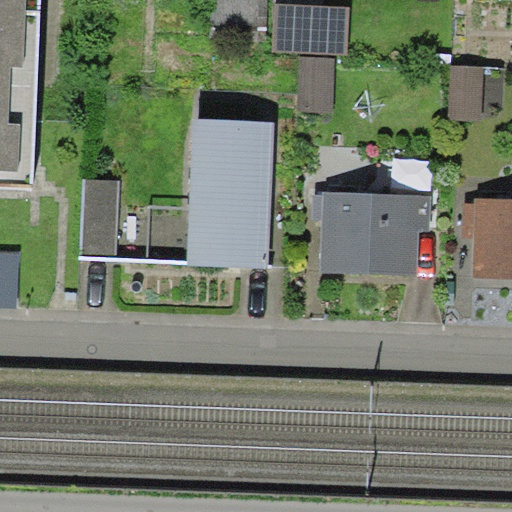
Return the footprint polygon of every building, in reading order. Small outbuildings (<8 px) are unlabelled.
[(0,0),(0,8),(39,10),(39,0),(0,0)] [(267,0),(212,0),(212,26),(267,27),(267,0)] [(350,8),(275,3),(272,52),(347,56),(350,8)] [(35,88),(39,10),(0,8),(0,187),(31,189),(35,88)] [(335,58),(299,57),(296,110),(333,111),(335,58)] [(483,66),(450,65),(448,119),(481,120),(483,66)] [(275,123),(194,120),(188,264),(232,266),(268,268),(275,123)] [(119,180),(84,178),(80,258),(115,260),(119,180)] [(431,195),(323,191),(323,196),(322,207),(322,219),(320,270),(417,274),(419,230),(430,231),(431,195)] [(312,218),(322,219),(322,207),(323,196),(313,195),(312,218)] [(511,199),(476,198),(476,204),(475,222),(474,238),(473,276),(511,277),(511,199)] [(475,222),(476,204),(464,204),(463,237),(474,238),(475,222)] [(0,251),(0,306),(17,307),(20,252),(0,251)]
